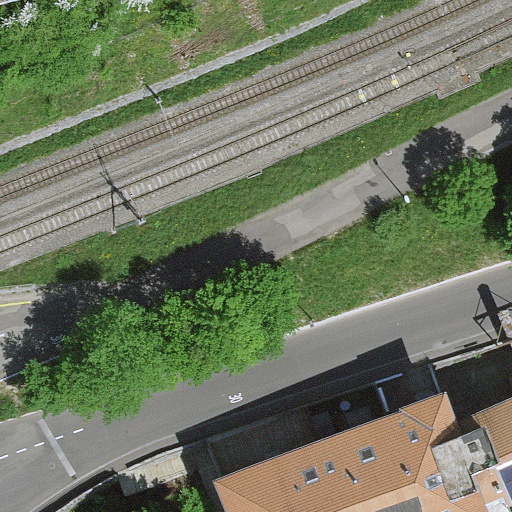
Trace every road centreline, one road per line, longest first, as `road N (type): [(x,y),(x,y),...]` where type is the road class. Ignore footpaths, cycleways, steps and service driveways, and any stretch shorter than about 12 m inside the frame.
road 1 (unclassified): [(511,114),(172,291),(93,322),(0,341)]
road 2 (tertiary): [(0,463),(511,299)]
